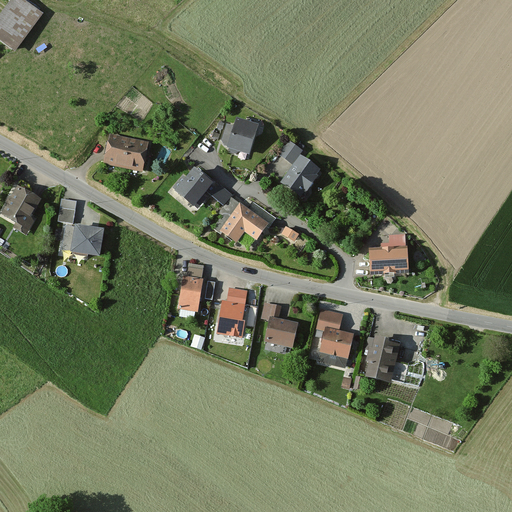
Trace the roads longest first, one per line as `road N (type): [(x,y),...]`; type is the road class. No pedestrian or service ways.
road 1 (tertiary): [(0,142),(176,243),(254,274),(342,294)]
road 2 (residential): [(342,294),(340,257),(193,152)]
road 3 (tertiary): [(342,294),(511,327)]
